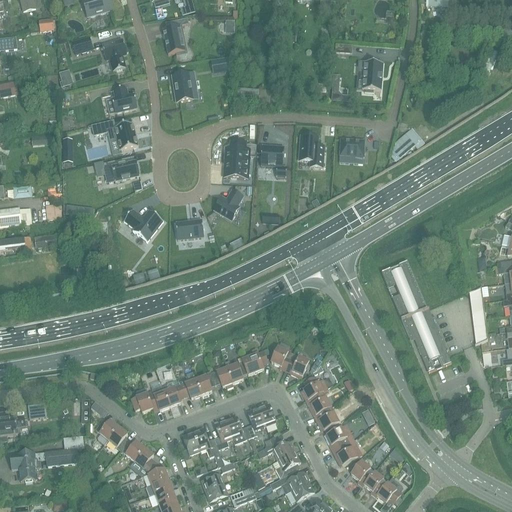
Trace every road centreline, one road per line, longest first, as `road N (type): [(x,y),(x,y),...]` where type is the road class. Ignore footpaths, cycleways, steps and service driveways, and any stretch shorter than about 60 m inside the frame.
road 1 (primary): [(0,370),(169,331),(319,263)]
road 2 (primary): [(313,236),(189,295),(0,343)]
road 3 (residential): [(207,131),(256,118),(385,121),(411,24),(409,0)]
road 4 (residential): [(164,431),(280,394),(328,484),(359,511)]
road 5 (tertiary): [(319,263),(407,424),(448,470)]
road 6 (tertiary): [(456,461),(410,408),(334,255)]
road 7 (primary): [(511,120),(313,236)]
road 8 (primary): [(334,255),(511,149)]
road 9 (residential): [(0,396),(81,387),(146,435),(164,431)]
road 10 (residential): [(156,137),(159,187),(181,201),(203,194),(207,131)]
road 11 (residential): [(129,0),(156,137)]
